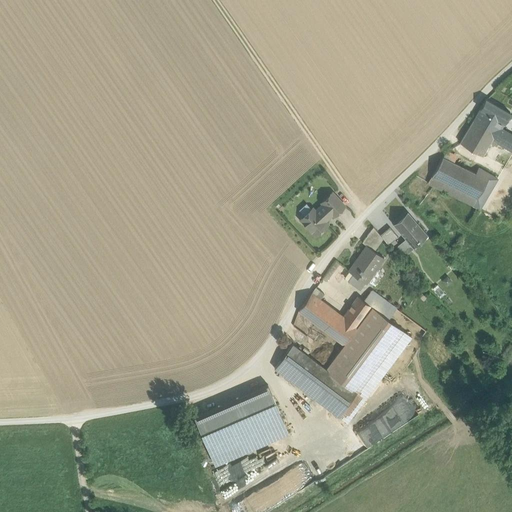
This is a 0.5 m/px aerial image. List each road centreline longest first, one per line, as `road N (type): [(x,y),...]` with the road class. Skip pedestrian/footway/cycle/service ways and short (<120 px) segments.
road 1 (unclassified): [(511,66),(323,260),(252,368),(175,402),(71,421),(0,423)]
road 2 (track): [(363,215),(216,0)]
